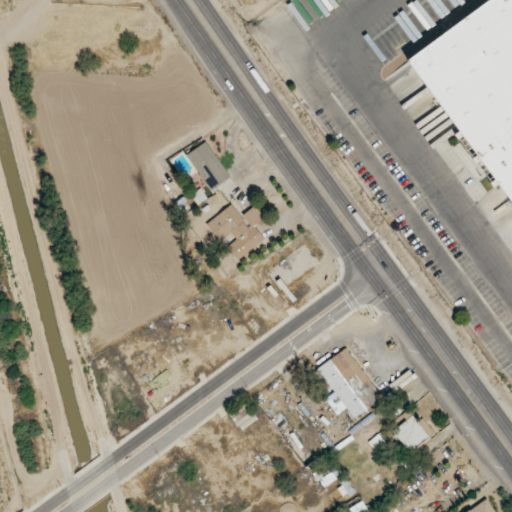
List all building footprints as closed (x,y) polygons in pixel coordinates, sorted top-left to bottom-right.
[(511,203),(511,0),(488,0),(407,61),(511,203)] [(211,191),(231,177),(206,142),(186,155),(211,191)] [(207,224),(221,242),(231,235),(236,241),(227,247),(238,261),(265,239),(254,225),(263,219),(254,207),(241,216),(232,205),(207,224)] [(317,368),(334,393),(325,399),(336,415),(347,408),(354,419),(382,400),(347,348),(317,368)] [(407,452),(433,434),(423,418),(417,422),(413,416),(392,429),(407,452)] [(494,511),(487,499),(467,511),(494,511)]
